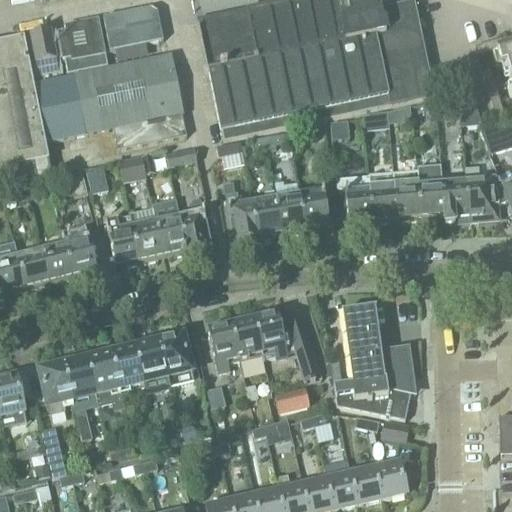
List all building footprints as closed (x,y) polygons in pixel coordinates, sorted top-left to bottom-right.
[(201,24),(197,24),(205,62),(205,63),(208,62),(211,74),(207,75),(220,135),(222,145),(433,100),(435,100),(436,100),(454,96),(452,89),(435,92),(417,6),(377,15),(373,0),(313,0),(286,6),(272,9),(201,24)] [(109,55),(116,54),(162,45),(157,16),(150,12),(102,22),(109,55)] [(65,35),(57,36),(57,37),(62,64),(65,78),(73,77),(107,70),(105,56),(99,31),(99,27),(98,23),(87,25),(63,29),(65,35)] [(31,49),(24,50),(31,85),(60,79),(57,63),(56,64),(51,38),(50,34),(29,39),(31,49)] [(501,42),(494,44),(496,53),(503,51),(503,50),(501,42)] [(23,43),(0,47),(0,192),(50,182),(50,181),(48,170),(31,85),(24,50),(23,43)] [(494,44),(487,46),(490,55),(495,53),(496,53),(494,44)] [(487,46),(480,48),(483,56),(490,55),(487,46)] [(496,53),(495,53),(500,71),(505,69),(511,91),(511,47),(503,50),(503,51),(496,53)] [(480,48),(474,50),(476,58),(483,56),(480,48)] [(108,74),(33,89),(45,147),(112,134),(116,155),(186,141),(181,119),(182,119),(170,60),(108,74)] [(490,73),(481,75),(483,81),(491,79),(490,73)] [(491,79),(483,81),(485,87),(493,85),(491,79)] [(493,85),(485,87),(487,94),(495,91),(493,85)] [(495,91),(487,94),(488,100),(497,97),(495,91)] [(497,97),(488,100),(490,106),(499,104),(497,97)] [(435,107),(434,107),(435,118),(435,119),(446,118),(448,118),(444,101),(435,103),(435,107)] [(499,104),(490,106),(492,112),(501,110),(499,104)] [(501,110),(492,112),(494,119),(502,116),(501,110)] [(409,111),(395,115),(396,128),(411,126),(409,111)] [(502,116),(494,119),(495,122),(496,125),(504,123),(502,116)] [(363,122),(362,122),(363,136),(388,133),(386,117),(380,117),(363,122)] [(347,126),(330,128),(331,143),(348,141),(347,126)] [(511,126),(480,136),(483,145),(489,159),(510,153),(511,152),(511,126)] [(313,131),(304,133),(306,146),(315,144),(313,131)] [(289,136),(263,141),(265,155),(278,152),(277,148),(291,146),(289,136)] [(263,141),(251,143),(254,157),(265,155),(263,141)] [(237,147),(216,151),(218,162),(238,158),(237,147)] [(193,156),(166,162),(168,172),(195,167),(193,156)] [(150,161),(142,163),(143,167),(145,178),(146,181),(154,179),(153,176),(150,165),(150,161)] [(123,166),(118,167),(122,187),(128,186),(144,182),(143,178),(141,167),(140,163),(123,166)] [(478,172),(463,173),(464,176),(464,183),(468,225),(494,223),(493,210),(507,204),(502,193),(498,180),(494,181),(479,182),(479,174),(479,172),(478,172)] [(105,174),(87,178),(92,199),(109,195),(105,174)] [(83,176),(64,181),(69,204),(89,199),(83,176)] [(415,177),(392,179),(396,223),(401,222),(402,226),(415,225),(416,222),(419,222),(416,187),(415,177)] [(392,179),(368,181),(372,226),(375,226),(376,228),(390,227),(391,223),(396,223),(392,179)] [(368,181),(335,184),(336,201),(344,200),(347,228),(358,227),(359,229),(369,229),(370,226),(372,226),(368,181)] [(464,183),(440,185),(443,220),(444,230),(454,229),(454,227),(468,225),(464,183)] [(439,185),(416,187),(419,222),(422,222),(423,224),(433,224),(433,221),(442,220),(443,220),(440,185),(439,185)] [(296,187),(272,191),(272,194),(280,236),(284,236),(286,239),(299,237),(299,235),(304,234),(298,200),(296,187)] [(232,188),(223,189),(226,212),(232,248),(241,247),(242,250),(252,248),(252,245),(257,244),(251,208),(238,210),(236,198),(234,198),(232,188)] [(511,189),(504,192),(502,193),(507,204),(511,215),(511,189)] [(27,193),(26,193),(28,204),(29,207),(38,205),(34,191),(34,192),(27,193)] [(26,193),(17,196),(20,206),(20,209),(29,207),(28,204),(26,193)] [(264,206),(251,208),(257,244),(275,241),(275,237),(280,236),(272,194),(263,195),(264,206)] [(322,196),(298,200),(304,234),(306,233),(307,236),(317,234),(317,232),(328,230),(322,196)] [(191,218),(178,221),(186,257),(189,256),(191,259),(201,257),(200,255),(211,253),(203,217),(200,206),(199,206),(198,204),(191,205),(192,208),(191,208),(187,208),(188,213),(189,213),(191,218)] [(175,207),(151,212),(152,219),(154,226),(161,260),(165,259),(166,262),(186,257),(178,221),(177,214),(175,207)] [(128,222),(104,228),(106,237),(114,271),(125,268),(126,271),(136,269),(136,266),(137,266),(130,232),(128,222)] [(153,226),(130,232),(137,266),(143,265),(144,267),(157,264),(157,260),(161,260),(154,226),(153,226)] [(84,231),(61,237),(63,247),(71,280),(73,280),(75,282),(85,280),(84,277),(95,274),(84,231)] [(63,247),(40,253),(48,285),(52,284),(54,287),(67,284),(68,281),(71,280),(63,247)] [(13,248),(0,251),(0,288),(2,297),(3,297),(11,295),(12,297),(22,295),(22,292),(25,292),(16,258),(13,248)] [(40,253),(16,258),(25,292),(28,291),(30,293),(43,290),(43,286),(48,285),(40,253)] [(338,362),(330,368),(333,392),(335,403),(336,412),(337,412),(337,411),(404,425),(403,426),(404,426),(410,399),(403,397),(406,382),(407,382),(404,357),(381,361),(374,314),(375,314),(375,312),(340,317),(341,319),(341,318),(351,389),(350,389),(342,391),(338,362)] [(260,319),(252,321),(261,361),(274,358),(275,363),(287,360),(286,356),(293,354),(299,371),(314,366),(300,323),(285,328),(286,330),(280,331),(277,318),(263,322),(260,319)] [(240,327),(229,330),(237,367),(239,367),(239,368),(249,366),(248,364),(261,361),(252,321),(243,323),(240,327)] [(216,333),(206,335),(216,377),(228,374),(227,369),(237,367),(229,330),(227,330),(224,328),(219,329),(216,333)] [(167,345),(157,347),(165,383),(168,393),(193,387),(190,377),(184,351),(182,341),(180,341),(179,339),(166,342),(167,345)] [(143,348),(133,351),(142,389),(145,401),(160,398),(159,395),(168,393),(165,383),(157,347),(144,350),(143,348)] [(123,356),(110,359),(119,394),(142,389),(133,351),(122,353),(123,356)] [(96,360),(85,363),(95,400),(97,412),(113,408),(115,414),(121,412),(123,412),(119,394),(110,359),(108,359),(97,362),(96,360)] [(75,368),(63,371),(71,406),(74,415),(74,417),(80,416),(84,415),(97,412),(95,400),(85,363),(74,365),(75,368)] [(40,376),(37,377),(46,412),(48,412),(50,420),(64,417),(62,408),(71,406),(63,371),(52,373),(52,370),(39,374),(40,376)] [(0,427),(1,431),(1,434),(26,428),(24,421),(15,381),(4,383),(2,381),(0,381),(0,427)] [(252,391),(245,393),(248,407),(256,405),(252,391)] [(220,392),(205,396),(210,414),(224,411),(220,392)] [(303,396),(276,402),(280,418),(306,412),(303,396)] [(132,410),(123,412),(127,425),(135,423),(132,410)] [(80,416),(74,417),(81,446),(91,443),(85,420),(84,415),(80,416)] [(322,419),(311,422),(314,431),(325,428),(322,419)] [(511,421),(498,422),(500,460),(511,459),(511,421)] [(311,422),(300,425),(303,434),(314,431),(311,422)] [(356,423),(354,432),(365,434),(367,425),(356,423)] [(287,424),(264,430),(267,440),(290,434),(288,428),(287,424)] [(367,425),(365,434),(376,437),(378,427),(367,425)] [(329,429),(314,433),(317,445),(333,441),(329,429)] [(385,429),(382,443),(384,443),(400,447),(406,448),(409,434),(385,429)] [(264,430),(253,433),(256,443),(267,440),(264,430)] [(54,432),(40,436),(46,459),(52,484),(58,482),(66,480),(54,432)] [(182,432),(154,439),(157,452),(185,446),(182,432)] [(227,447),(216,449),(219,459),(229,456),(227,447)] [(130,449),(110,454),(113,465),(132,460),(130,449)] [(216,449),(205,452),(207,461),(219,459),(216,449)] [(155,464),(145,467),(147,477),(157,474),(155,464)] [(347,465),(323,471),(326,486),(332,511),(347,511),(357,510),(351,480),(349,473),(347,465)] [(145,467),(134,469),(136,479),(147,477),(145,467)] [(399,469),(375,475),(381,504),(406,499),(399,469)] [(45,471),(34,473),(37,484),(48,481),(45,471)] [(121,472),(107,476),(109,486),(123,482),(121,472)] [(375,475),(351,480),(357,510),(381,504),(375,475)] [(81,477),(69,479),(72,489),(83,487),(81,477)] [(66,480),(58,482),(60,492),(72,489),(69,479),(66,480)] [(289,482),(275,485),(278,497),(281,511),(306,511),(302,491),(291,493),(289,482)] [(312,483),(301,485),(302,491),(306,511),(332,511),(326,486),(313,489),(312,483)] [(14,484),(1,487),(3,496),(16,493),(14,484)] [(34,494),(23,496),(26,506),(37,503),(34,494)] [(23,496),(12,499),(14,509),(26,506),(23,496)] [(281,511),(278,497),(254,502),(255,511),(281,511)] [(220,510),(209,511),(230,511),(229,507),(228,501),(224,502),(225,508),(220,510)] [(235,506),(229,507),(230,511),(255,511),(254,502),(235,506)]
